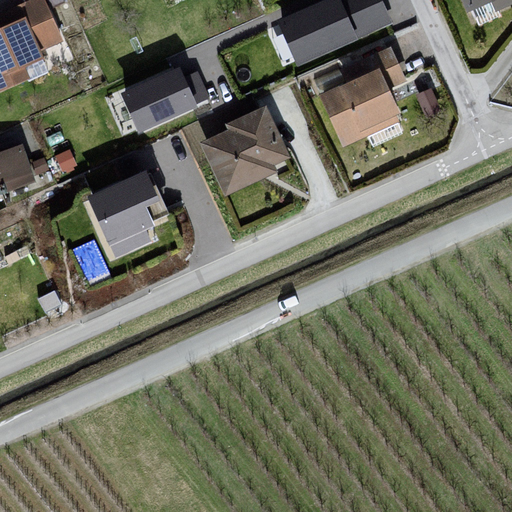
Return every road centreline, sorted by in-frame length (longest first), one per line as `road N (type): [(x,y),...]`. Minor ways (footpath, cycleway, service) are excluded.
road 1 (unclassified): [(511,211),(0,436)]
road 2 (residential): [(0,367),(486,145)]
road 3 (residential): [(421,0),(486,145)]
